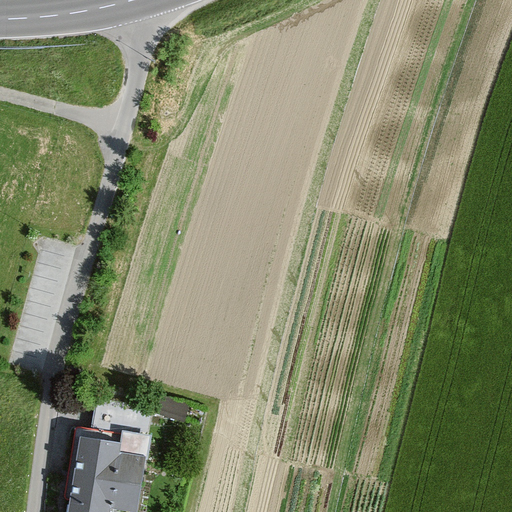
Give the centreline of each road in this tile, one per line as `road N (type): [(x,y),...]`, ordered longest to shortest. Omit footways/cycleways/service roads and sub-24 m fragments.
road 1 (unclassified): [(153,0),(61,341),(34,511)]
road 2 (secondary): [(0,18),(130,0)]
road 3 (track): [(124,126),(0,93)]
